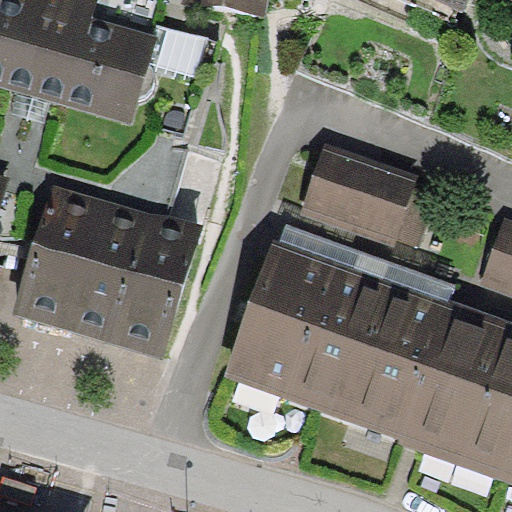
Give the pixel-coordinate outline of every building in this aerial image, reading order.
[(0,0),(0,87),(33,97),(61,0),(23,0),(23,2),(15,0),(0,0)] [(103,2),(97,0),(61,0),(33,97),(129,125),(154,39),(97,22),(103,2)] [(264,0),(186,0),(185,8),(263,17),(264,0)] [(422,0),(461,15),(467,0),(422,0)] [(325,156),(303,213),(393,247),(415,190),(325,156)] [(0,178),(0,215),(10,182),(0,178)] [(202,231),(61,186),(20,314),(161,359),(202,231)] [(511,231),(506,230),(484,287),(511,297),(511,231)] [(511,335),(274,250),(226,383),(511,486),(511,335)]
